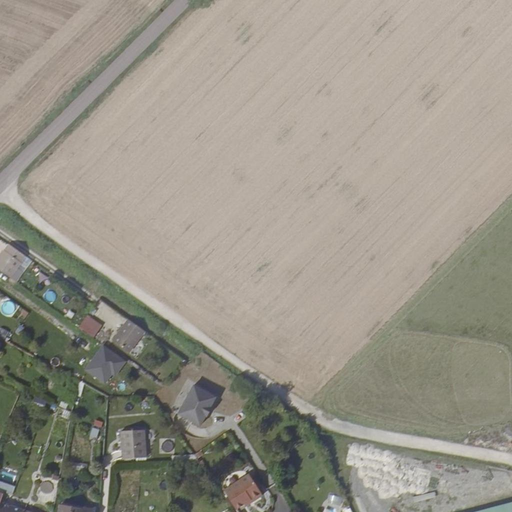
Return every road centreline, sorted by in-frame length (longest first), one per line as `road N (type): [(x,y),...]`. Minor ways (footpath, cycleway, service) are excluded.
road 1 (track): [(0,193),(290,407),(374,437),(511,463)]
road 2 (tertiary): [(0,183),(183,0)]
